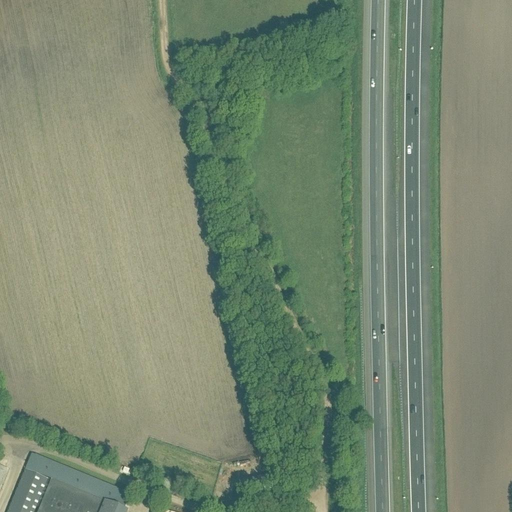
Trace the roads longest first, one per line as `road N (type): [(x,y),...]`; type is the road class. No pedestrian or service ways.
road 1 (track): [(322,500),(322,384),(222,174),(205,111),(171,70),(162,0)]
road 2 (motorway): [(378,0),(382,511)]
road 3 (motorway): [(420,511),(417,0)]
road 4 (unclassified): [(210,511),(25,442),(0,440)]
